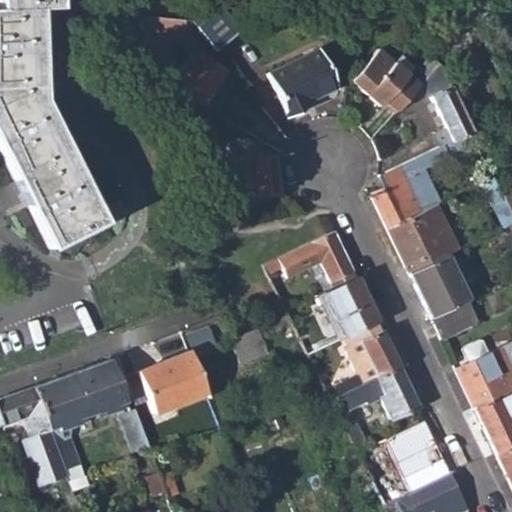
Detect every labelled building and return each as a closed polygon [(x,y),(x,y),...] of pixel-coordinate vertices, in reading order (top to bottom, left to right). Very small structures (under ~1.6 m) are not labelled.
[(0,0),(0,140),(49,246),(100,222),(42,98),(36,4),(56,3),(56,0),(0,0)] [(198,22),(213,47),(239,31),(224,6),(198,22)] [(150,16),(148,29),(184,33),(185,20),(150,16)] [(312,49),(263,75),(285,118),(303,109),(300,103),(332,87),(312,49)] [(376,49),(348,81),(378,107),(381,105),(393,114),(417,86),(376,49)] [(171,87),(204,107),(226,70),(194,50),(171,87)] [(449,88),(429,98),(444,130),(435,134),(440,144),(455,138),(470,131),(449,88)] [(120,107),(103,118),(140,174),(157,163),(120,107)] [(461,148),(455,138),(440,144),(420,155),(378,175),(377,178),(381,188),(372,191),(369,196),(384,229),(424,209),(433,206),(437,204),(429,186),(426,188),(418,171),(445,157),(444,155),(461,148)] [(240,197),(276,193),(272,156),(249,159),(250,176),(237,177),(240,197)] [(490,177),(479,183),(488,202),(499,197),(490,177)] [(501,212),(495,215),(501,228),(511,223),(511,219),(509,212),(503,201),(497,204),(501,212)] [(424,209),(384,229),(406,274),(444,255),(454,250),(433,206),(424,209)] [(328,282),(349,271),(329,231),(308,243),(273,259),(283,279),(317,262),(328,282)] [(444,255),(406,274),(428,318),(465,301),(444,255)] [(319,293),(341,339),(374,322),(352,276),(319,293)] [(290,324),(277,298),(256,310),(269,334),(290,324)] [(465,301),(428,318),(438,338),(475,321),(465,301)] [(232,337),(241,362),(267,352),(258,327),(232,337)] [(365,383),(373,379),(396,367),(378,331),(342,349),(360,385),(365,383)] [(306,355),(317,350),(310,335),(298,340),(306,355)] [(496,349),(452,369),(471,408),(511,389),(511,371),(510,367),(505,369),(496,349)] [(189,352),(138,371),(154,413),(206,395),(189,352)] [(124,402),(108,360),(30,388),(64,475),(71,472),(69,468),(77,465),(67,436),(61,438),(57,425),(105,409),(124,402)] [(381,396),(377,397),(388,419),(415,406),(396,367),(373,379),(381,396)] [(354,398),(368,391),(365,383),(360,385),(329,401),(343,429),(354,424),(347,408),(357,403),(354,398)] [(64,475),(30,388),(0,399),(0,424),(13,419),(38,487),(65,477),(64,475)] [(511,390),(511,389),(471,408),(493,454),(511,444),(511,390)] [(132,409),(118,415),(132,451),(146,446),(132,409)] [(511,444),(493,454),(511,492),(511,444)] [(382,508),(447,476),(439,457),(373,490),(382,508)] [(383,511),(415,511),(456,493),(447,476),(382,508),(383,511)] [(67,483),(70,491),(86,485),(82,477),(67,483)] [(104,500),(108,511),(121,506),(117,494),(104,500)]
